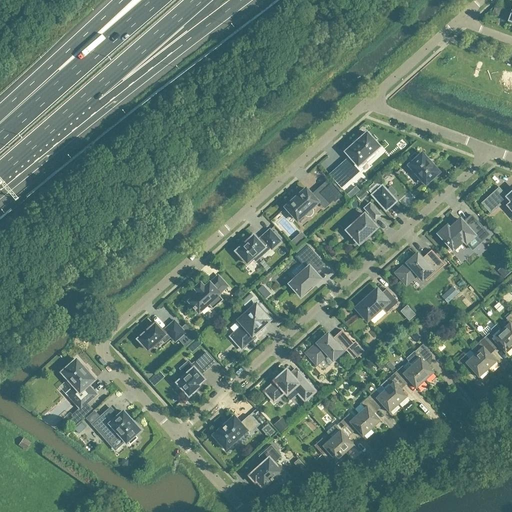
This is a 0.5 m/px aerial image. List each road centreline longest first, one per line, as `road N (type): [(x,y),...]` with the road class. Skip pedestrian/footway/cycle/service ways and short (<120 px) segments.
road 1 (residential): [(175,435),(96,349),(370,98)]
road 2 (residential): [(175,435),(487,148)]
road 3 (unclassified): [(304,511),(387,483),(511,420)]
road 4 (motorway): [(156,0),(0,132)]
road 5 (motorway): [(86,98),(140,76),(241,0)]
road 6 (motorway): [(119,0),(0,126)]
road 7 (motorway): [(86,98),(198,0)]
road 8 (residential): [(487,148),(370,98)]
road 9 (residential): [(370,98),(465,14)]
